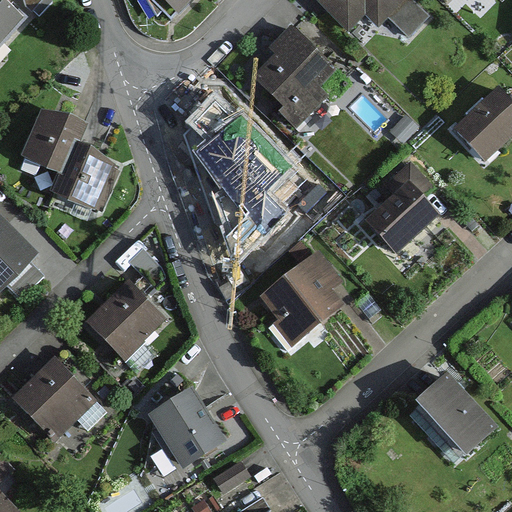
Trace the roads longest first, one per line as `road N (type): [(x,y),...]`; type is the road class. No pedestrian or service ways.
road 1 (residential): [(289,453),(511,253)]
road 2 (residential): [(289,453),(212,323),(164,196)]
road 3 (residential): [(164,196),(0,362)]
road 4 (residential): [(129,99),(201,60),(259,0)]
